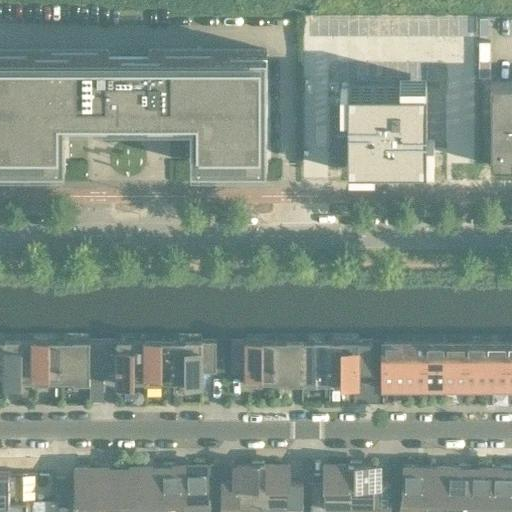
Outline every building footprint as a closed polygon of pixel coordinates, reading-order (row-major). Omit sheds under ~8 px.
[(191,160),(266,160),(266,49),(0,49),(0,160),(65,160),(65,117),(108,117),(108,112),(121,112),(121,115),(123,118),(125,120),(128,120),(131,119),(134,117),(135,115),(135,111),(148,112),(148,117),(191,117),(191,160)] [(479,60),(479,61),(479,76),(489,76),(489,61),(479,60)] [(511,80),(490,81),(490,164),(501,164),(501,167),(511,167),(511,80)] [(426,142),(426,92),(426,85),(348,85),(348,96),(348,102),(348,107),(348,157),(348,164),(375,164),(376,164),(398,164),(399,164),(426,164),(426,153),(426,147),(426,142)] [(32,384),(33,384),(33,339),(32,339),(32,340),(21,340),(21,339),(5,339),(5,384),(6,384),(6,383),(21,383),(21,381),(32,381),(32,384)] [(60,381),(60,383),(61,383),(61,340),(49,340),(49,339),(33,339),(33,384),(34,384),(34,383),(49,383),(49,381),(60,381)] [(89,382),(89,381),(89,372),(103,372),(103,340),(90,340),(89,339),(73,339),(73,340),(61,340),(61,383),(61,381),(73,381),(73,383),(87,383),(87,384),(89,384),(89,382)] [(144,381),(144,384),(145,384),(145,339),(144,339),(144,340),(133,340),(133,339),(116,339),(117,340),(103,340),(103,372),(103,381),(116,381),(116,384),(119,384),(119,383),(133,383),(133,381),(144,381)] [(173,383),(173,353),(173,340),(161,340),(161,339),(145,339),(145,384),(146,384),(146,383),(161,383),(161,381),(172,381),(172,383),(173,383)] [(173,340),(173,353),(173,383),(174,383),(174,381),(185,381),(185,383),(199,383),(199,384),(202,384),(202,371),(216,371),(216,370),(216,358),(216,340),(202,340),(202,339),(198,339),(185,339),(185,340),(173,340)] [(273,383),(274,383),(274,340),(262,340),(262,339),(245,339),(245,340),(231,340),(231,358),(231,370),(231,371),(245,371),(245,384),(247,384),(247,383),(262,383),(262,381),(273,381),(273,383)] [(286,383),(301,383),(301,384),(302,384),(302,339),(286,339),(286,340),(274,340),(274,383),(275,383),(275,381),(286,381),(286,383)] [(329,384),(329,353),(329,339),(314,339),(314,340),(303,340),(303,339),(302,339),(302,384),(303,384),(303,381),(313,381),(313,383),(328,383),(328,384),(329,384)] [(329,339),(329,353),(329,384),(330,384),(330,381),(341,381),(341,383),(356,383),(356,384),(358,384),(358,372),(372,371),(372,340),(358,340),(358,339),(355,339),(341,339),(341,340),(330,340),(330,339),(329,339)] [(398,389),(404,389),(404,340),(383,340),(383,380),(398,380),(398,389)] [(425,340),(404,340),(404,389),(410,389),(410,380),(425,380),(425,340)] [(445,389),(445,340),(425,340),(425,380),(439,380),(439,389),(445,389)] [(465,340),(445,340),(445,389),(451,389),(451,380),(465,380),(465,340)] [(486,389),(486,340),(465,340),(465,380),(480,380),(480,389),(486,389)] [(507,340),(486,340),(486,389),(492,389),(492,380),(507,380),(507,340)] [(103,372),(89,372),(89,381),(89,382),(103,382),(103,381),(103,372)] [(262,511),(262,460),(251,460),(251,463),(236,463),(236,481),(223,481),(219,511),(262,511)] [(262,460),(262,511),(302,511),(302,481),(289,481),(289,463),(264,463),(263,460),(262,460)] [(142,506),(164,505),(162,462),(161,462),(161,465),(141,466),(142,506)] [(184,511),(185,511),(184,464),(173,465),(173,462),(163,463),(163,462),(162,462),(164,505),(184,505),(184,511)] [(350,511),(350,463),(324,463),(324,481),(310,481),(310,511),(350,511)] [(350,463),(350,511),(390,511),(390,481),(377,481),(377,463),(350,463)] [(98,467),(98,511),(100,511),(100,507),(120,507),(119,464),(118,464),(118,467),(98,467)] [(120,507),(142,506),(141,466),(130,466),(130,464),(120,464),(119,464),(120,507)] [(207,464),(184,464),(185,511),(208,510),(207,464)] [(402,511),(425,511),(426,465),(403,464),(402,511)] [(466,511),(467,511),(469,464),(458,464),(458,466),(448,466),(446,506),(467,507),(466,511)] [(467,511),(489,511),(491,467),(471,467),(471,464),(469,464),(467,511)] [(489,511),(511,511),(511,482),(511,464),(511,465),(502,465),(502,467),(491,467),(489,511)] [(76,511),(98,511),(98,467),(87,467),(87,465),(75,466),(75,468),(76,499),(73,499),(74,507),(76,507),(76,511)] [(426,505),(446,506),(448,466),(426,465),(425,511),(426,511),(426,505)] [(0,500),(23,501),(23,499),(23,471),(0,471),(0,500)] [(54,477),(54,499),(67,499),(67,477),(54,477)] [(32,511),(32,499),(23,499),(23,501),(0,500),(0,511),(32,511)]
